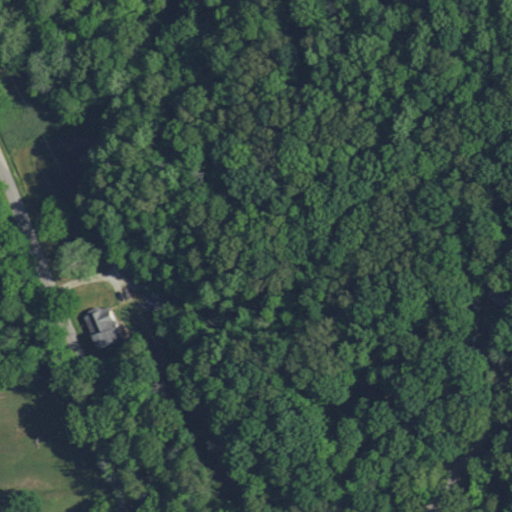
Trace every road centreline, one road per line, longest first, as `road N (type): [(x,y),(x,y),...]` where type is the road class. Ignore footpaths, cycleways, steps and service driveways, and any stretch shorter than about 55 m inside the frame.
road 1 (residential): [(151,511),(46,296),(0,179)]
road 2 (residential): [(420,511),(511,352)]
